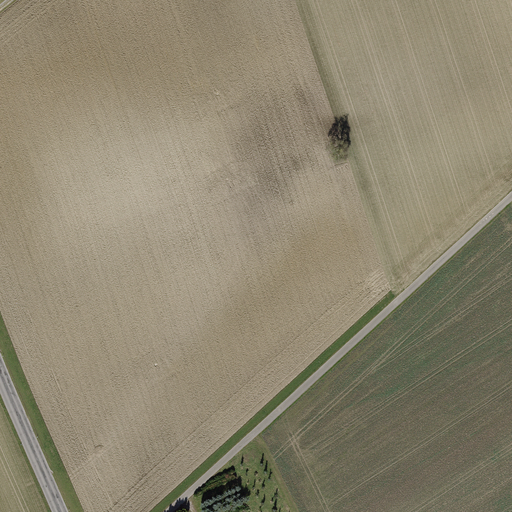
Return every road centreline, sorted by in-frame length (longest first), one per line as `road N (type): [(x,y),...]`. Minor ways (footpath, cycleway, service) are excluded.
road 1 (track): [(170,511),(511,197)]
road 2 (tertiary): [(0,366),(61,511)]
